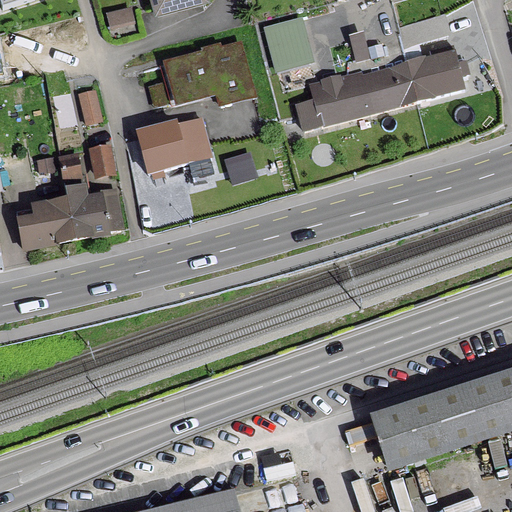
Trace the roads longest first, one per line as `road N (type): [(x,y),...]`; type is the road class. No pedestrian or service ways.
road 1 (primary): [(511,298),(0,488)]
road 2 (tertiary): [(0,310),(185,269),(511,167)]
